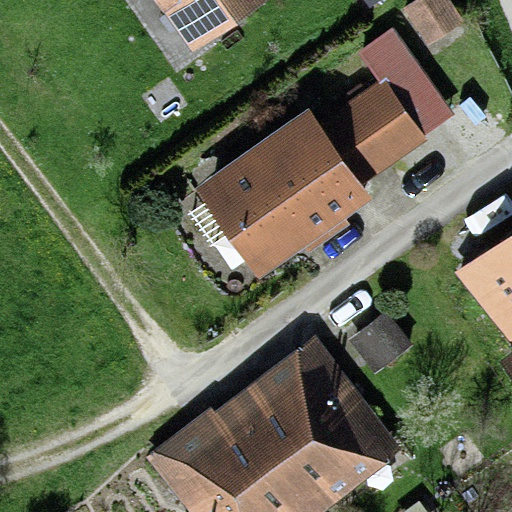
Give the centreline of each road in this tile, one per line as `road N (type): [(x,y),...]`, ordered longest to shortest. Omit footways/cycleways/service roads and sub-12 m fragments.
road 1 (residential): [(188,387),(511,158)]
road 2 (track): [(0,148),(188,387)]
